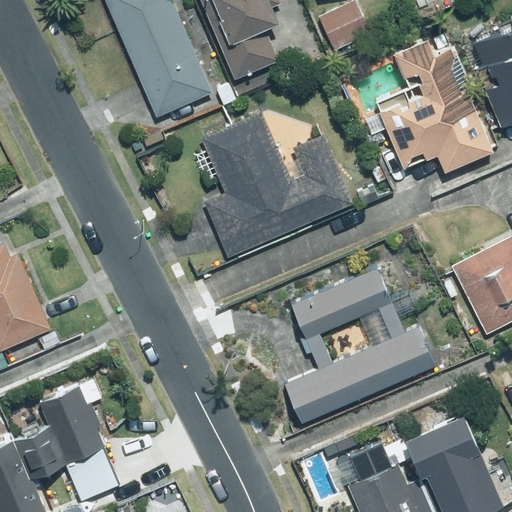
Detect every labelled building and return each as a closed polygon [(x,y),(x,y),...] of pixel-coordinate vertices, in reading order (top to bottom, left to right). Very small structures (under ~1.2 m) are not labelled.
[(170,0),(105,0),(154,114),(209,90),(170,0)] [(198,0),(232,76),(276,57),(262,24),(273,19),(265,0),(198,0)] [(345,0),(317,13),(333,48),(369,31),(354,0),(345,0)] [(497,30),(473,39),(489,82),(481,85),(495,122),(511,115),(511,14),(494,21),(497,30)] [(490,149),(470,103),(476,100),(451,43),(433,51),(426,36),(395,50),(414,91),(375,109),(401,169),(436,154),(443,170),(490,149)] [(263,111),(202,137),(223,188),(199,198),(224,256),(349,203),(319,132),(290,145),(295,156),(284,161),(263,111)] [(511,228),(449,264),(488,332),(511,318),(511,228)] [(3,240),(0,241),(0,366),(7,364),(0,347),(34,333),(40,347),(60,338),(55,327),(50,329),(18,254),(10,257),(3,240)] [(300,419),(433,362),(416,324),(403,330),(376,267),(284,306),(297,337),(312,370),(284,382),(300,419)] [(0,440),(0,511),(53,511),(52,509),(44,511),(42,511),(28,478),(65,462),(79,497),(116,482),(93,427),(100,424),(90,400),(99,396),(91,378),(45,397),(54,418),(0,440)] [(353,480),(345,484),(358,511),(475,511),(502,499),(458,409),(399,438),(417,473),(404,480),(383,437),(342,457),(353,480)]
